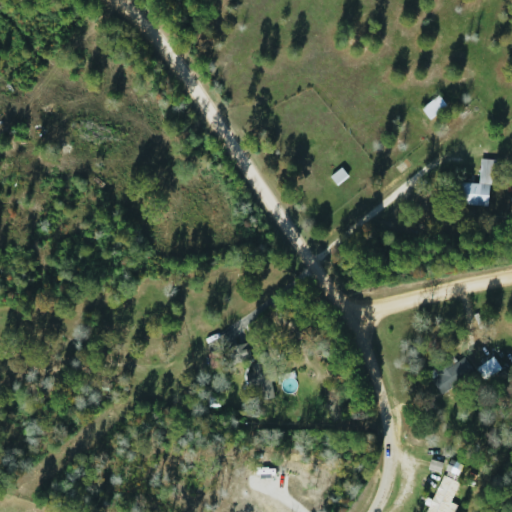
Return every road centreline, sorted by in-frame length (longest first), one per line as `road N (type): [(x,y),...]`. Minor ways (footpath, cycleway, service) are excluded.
road 1 (residential): [(369,511),(386,438),(352,314),(287,241),(214,113),(109,0)]
road 2 (residential): [(214,113),(0,304),(5,364)]
road 3 (residential): [(511,276),(352,314)]
